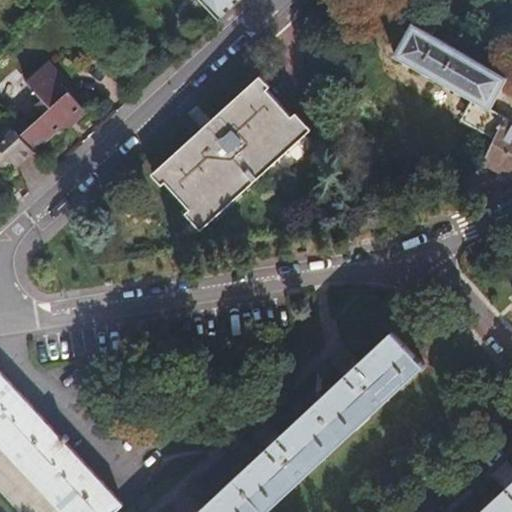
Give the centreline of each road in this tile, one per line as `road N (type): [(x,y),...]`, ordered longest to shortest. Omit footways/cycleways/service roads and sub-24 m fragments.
road 1 (tertiary): [(0,302),(34,316),(313,276),(511,219)]
road 2 (tertiary): [(274,0),(0,248)]
road 3 (unknown): [(57,313),(63,387),(140,477)]
